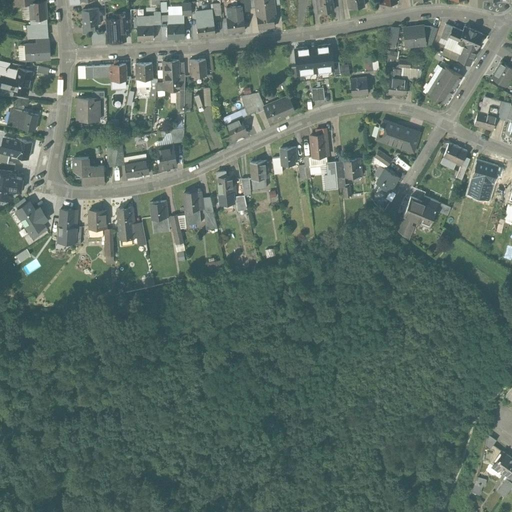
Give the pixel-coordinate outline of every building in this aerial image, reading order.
[(33,0),(14,0),(15,3),(29,2),(30,18),(46,17),(45,1),(34,2),(33,0)] [(151,0),(151,1),(159,1),(159,9),(167,9),(166,0),(151,0)] [(238,0),(239,6),(240,6),(240,10),(248,10),(248,7),(247,0),(238,0)] [(270,0),(254,0),(255,6),(255,11),(270,10),(271,10),(271,5),(270,0)] [(313,0),(315,12),(331,10),(329,0),(313,0)] [(361,0),(345,0),(346,8),(362,6),(361,0)] [(189,3),(180,3),(181,15),(182,15),(190,15),(189,3)] [(219,4),(209,5),(210,10),(211,16),(220,15),(219,4)] [(239,6),(224,7),(227,32),(242,30),(240,10),(240,6),(239,6)] [(98,7),(82,9),(84,24),(84,25),(94,24),(100,23),(98,7)] [(210,10),(194,11),(197,38),(213,36),(211,16),(210,10)] [(270,10),(255,11),(255,14),(254,14),(255,28),(271,27),(270,10)] [(130,12),(122,13),(122,18),(123,18),(123,25),(124,25),(124,30),(131,30),(130,12)] [(122,13),(115,13),(115,18),(105,19),(106,41),(125,39),(124,30),(124,25),(123,25),(123,18),(122,18),(122,13)] [(181,15),(160,16),(161,26),(167,26),(168,38),(183,37),(182,15),(181,15)] [(149,16),(133,16),(134,27),(137,26),(137,39),(153,39),(152,22),(149,23),(149,16)] [(94,24),(84,25),(84,24),(82,24),(83,33),(95,31),(94,24)] [(444,24),(439,37),(446,40),(447,37),(451,27),(444,24)] [(421,26),(402,28),(404,46),(423,43),(421,26)] [(435,29),(429,26),(425,38),(431,40),(435,29)] [(482,33),(463,26),(461,31),(451,27),(447,37),(463,44),(456,58),(469,64),(482,33)] [(50,43),(27,44),(28,59),(51,58),(50,43)] [(318,45),(312,46),(315,71),(333,69),(333,62),(330,44),(318,45)] [(315,71),(312,46),(307,46),(307,47),(295,48),(297,67),(298,73),(315,71)] [(370,57),(364,58),(365,71),(372,70),(370,57)] [(10,61),(0,59),(0,65),(9,68),(10,61)] [(203,59),(187,60),(188,67),(190,67),(190,75),(204,74),(203,59)] [(410,60),(398,59),(398,67),(409,67),(410,60)] [(177,61),(161,61),(162,89),(178,89),(177,61)] [(150,62),(134,63),(135,86),(149,85),(151,85),(151,81),(150,62)] [(511,75),(511,68),(502,62),(491,79),(505,87),(511,75)] [(124,63),(108,64),(109,71),(111,71),(112,79),(125,79),(124,63)] [(442,63),(425,91),(444,103),(461,75),(442,63)] [(347,64),(340,66),(341,76),(349,75),(347,64)] [(50,68),(39,65),(38,70),(49,73),(50,68)] [(100,65),(92,65),(93,77),(101,77),(100,65)] [(15,70),(14,77),(2,74),(0,81),(0,83),(14,87),(14,88),(15,88),(28,91),(33,70),(19,67),(18,71),(15,70)] [(398,71),(390,70),(388,93),(404,94),(405,79),(398,78),(398,71)] [(358,80),(349,81),(351,95),(367,93),(365,77),(358,78),(358,80)] [(14,87),(0,83),(0,92),(13,94),(15,88),(14,88),(14,87)] [(194,92),(194,104),(210,103),(210,85),(202,85),(202,92),(194,92)] [(323,88),(311,89),(312,101),(324,100),(323,88)] [(263,106),(257,92),(250,94),(251,105),(254,111),(255,113),(263,109),(262,106),(263,106)] [(250,94),(241,96),(246,115),(254,111),(251,105),(250,94)] [(30,97),(18,95),(16,101),(28,104),(30,97)] [(263,106),(262,106),(263,109),(269,121),(293,110),(287,95),(263,106)] [(91,96),(77,97),(77,119),(99,119),(98,97),(98,96),(91,96)] [(500,101),(485,97),(481,112),(477,111),(476,114),(474,114),(473,117),(476,118),(473,125),(492,130),(496,118),(500,101)] [(511,104),(500,101),(496,118),(506,121),(511,104)] [(38,113),(13,107),(10,123),(35,129),(38,113)] [(234,121),(226,125),(232,138),(246,131),(240,117),(233,120),(234,121)] [(408,127),(382,119),(380,125),(378,124),(377,127),(382,128),(382,127),(384,128),(381,138),(389,140),(389,142),(401,147),(408,127)] [(182,126),(169,128),(171,141),(182,140),(182,126)] [(420,131),(408,127),(401,147),(413,151),(420,131)] [(325,128),(315,129),(316,135),(309,136),(311,155),(328,153),(325,128)] [(16,138),(4,136),(1,149),(10,151),(10,152),(29,156),(32,140),(16,137),(16,138)] [(467,150),(448,142),(442,156),(461,164),(467,150)] [(118,147),(115,163),(125,162),(124,160),(121,143),(118,143),(118,147)] [(172,144),(156,147),(158,154),(157,154),(157,157),(158,156),(160,166),(175,164),(172,144)] [(295,146),(280,148),(280,155),(281,163),(295,162),(294,153),(296,153),(295,146)] [(118,147),(106,147),(107,164),(115,163),(118,147)] [(1,149),(0,148),(0,159),(8,160),(10,152),(10,151),(1,149)] [(392,156),(378,148),(374,154),(374,155),(387,163),(392,156)] [(88,155),(75,155),(75,174),(82,173),(83,178),(104,177),(104,163),(89,164),(88,155)] [(280,155),(271,156),(274,171),(282,171),(281,163),(280,155)] [(145,156),(124,160),(125,162),(127,174),(148,170),(145,156)] [(360,156),(344,158),(345,174),(352,173),(353,179),(358,178),(358,173),(362,172),(360,156)] [(344,158),(335,159),(337,175),(345,174),(344,158)] [(16,162),(0,159),(0,165),(15,168),(16,162)] [(266,159),(250,160),(252,186),(266,185),(264,169),(267,168),(266,159)] [(334,159),(327,160),(328,173),(325,174),(326,186),(337,185),(334,159)] [(497,168),(478,162),(473,177),(492,183),(497,168)] [(461,164),(456,176),(461,178),(466,166),(461,164)] [(15,168),(0,165),(0,196),(7,198),(13,193),(14,187),(21,187),(23,175),(15,174),(16,168),(15,168)] [(385,166),(377,181),(381,182),(390,188),(399,174),(385,166)] [(233,173),(217,174),(219,199),(233,198),(232,184),(234,184),(233,173)] [(248,176),(240,176),(243,192),(249,190),(248,176)] [(390,188),(381,182),(377,188),(387,193),(390,188)] [(191,188),(184,189),(185,205),(184,205),(185,220),(197,218),(195,204),(199,203),(198,194),(200,194),(199,185),(191,186),(191,188)] [(243,192),(235,192),(237,206),(247,205),(243,192)] [(425,200),(410,194),(403,211),(421,219),(422,215),(430,219),(428,222),(429,222),(435,207),(436,205),(425,201),(425,200)] [(450,204),(427,195),(425,200),(425,201),(436,205),(435,207),(447,212),(450,204)] [(165,196),(150,198),(152,214),(165,213),(164,203),(166,203),(165,196)] [(32,228),(43,220),(41,217),(46,214),(40,205),(35,208),(29,199),(17,206),(22,214),(21,215),(25,221),(27,220),(32,228)] [(133,203),(117,205),(120,233),(133,232),(132,219),(135,219),(133,203)] [(77,206),(61,205),(58,236),(75,237),(76,221),(77,206)] [(105,206),(90,206),(90,222),(103,222),(103,213),(105,213),(105,206)] [(511,211),(511,208),(506,206),(502,218),(509,220),(511,211)] [(183,243),(177,209),(170,210),(176,244),(183,243)] [(412,217),(402,213),(397,227),(407,235),(412,224),(410,223),(412,217)] [(135,219),(132,219),(133,232),(138,231),(139,238),(147,237),(143,218),(135,219)] [(47,225),(43,220),(32,228),(30,229),(33,234),(47,225)] [(114,249),(112,222),(101,223),(103,249),(114,249)] [(147,269),(141,271),(146,280),(152,278),(147,269)] [(497,435),(489,429),(486,441),(491,445),(497,435)] [(511,453),(503,448),(493,463),(495,461),(499,464),(497,466),(498,467),(499,465),(508,472),(511,466),(511,454),(511,453)] [(471,487),(479,490),(484,474),(476,471),(471,487)]
